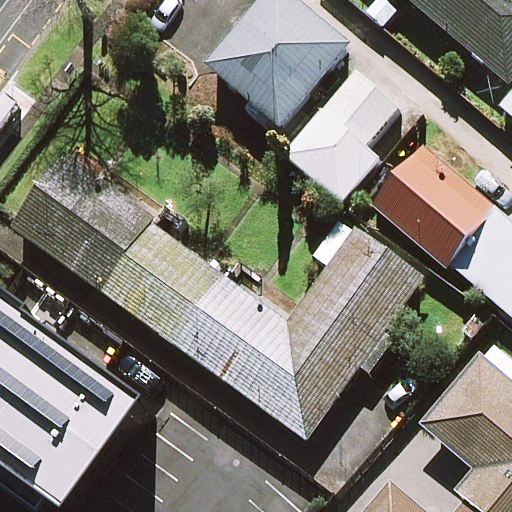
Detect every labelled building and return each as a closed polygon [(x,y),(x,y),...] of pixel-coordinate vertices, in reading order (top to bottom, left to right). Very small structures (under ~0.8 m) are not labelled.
[(351,57),(284,0),(272,0),(208,75),(281,138),(351,57)] [(511,89),(511,0),(401,0),(509,92),(511,89)] [(399,116),(359,81),(288,162),(344,211),(383,166),(367,152),(399,116)] [(511,103),(502,114),(511,123),(511,103)] [(496,215),(421,155),(373,214),(448,274),(496,215)] [(292,330),(68,168),(18,237),(309,448),(361,375),(370,382),(394,348),(385,341),(423,289),(341,229),(316,264),(332,276),(292,330)] [(0,313),(0,479),(44,511),(79,511),(147,420),(0,313)] [(511,511),(511,391),(481,365),(423,433),(476,478),(455,502),(466,511),(414,511),(393,493),(377,511),(511,511)]
